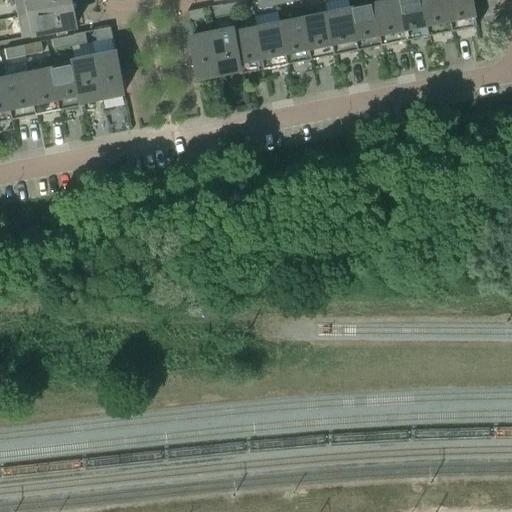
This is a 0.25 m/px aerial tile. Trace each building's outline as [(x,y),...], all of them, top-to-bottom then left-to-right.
[(70,0),(14,0),(18,17),(30,15),(71,6),(70,0)] [(276,6),(274,0),(257,0),(259,10),(276,6)] [(382,46),(406,41),(397,0),(374,5),(382,46)] [(429,36),(421,0),(397,0),(406,41),(429,36)] [(421,0),(429,36),(453,32),(446,0),(421,0)] [(472,0),(446,0),(453,32),(478,27),(472,0)] [(246,1),(227,5),(230,16),(248,12),(246,1)] [(216,18),(230,16),(227,5),(213,8),(215,19),(216,18)] [(359,51),(382,46),(374,5),(350,9),(359,51)] [(71,6),(30,15),(18,17),(22,38),(76,27),(71,6)] [(335,55),(359,51),(350,9),(327,14),(335,55)] [(206,20),(203,10),(188,13),(190,24),(206,20)] [(312,60),(335,55),(327,14),(303,19),(312,60)] [(288,65),(312,60),(303,19),(280,24),(288,65)] [(265,70),(288,65),(280,24),(256,28),(265,70)] [(111,28),(95,31),(97,42),(113,39),(111,28)] [(241,74),(265,70),(256,28),(233,33),(241,74)] [(241,74),(233,33),(232,33),(232,29),(213,33),(221,74),(240,71),(241,74)] [(86,33),(71,36),(73,47),(88,44),(86,33)] [(200,78),(221,74),(213,33),(192,37),(200,78)] [(73,47),(71,36),(53,40),(55,51),(73,47)] [(42,42),(23,46),(25,55),(43,51),(42,42)] [(25,55),(23,46),(6,49),(7,59),(25,55)] [(116,52),(95,57),(104,98),(124,94),(116,52)] [(76,64),(84,105),(85,105),(84,102),(104,98),(95,57),(76,61),(77,64),(76,64)] [(53,69),(61,110),(84,105),(76,64),(53,69)] [(29,74),(37,115),(61,110),(53,69),(29,74)] [(6,79),(14,120),(37,115),(29,74),(6,79)] [(0,79),(0,122),(14,120),(6,79),(0,79)]
